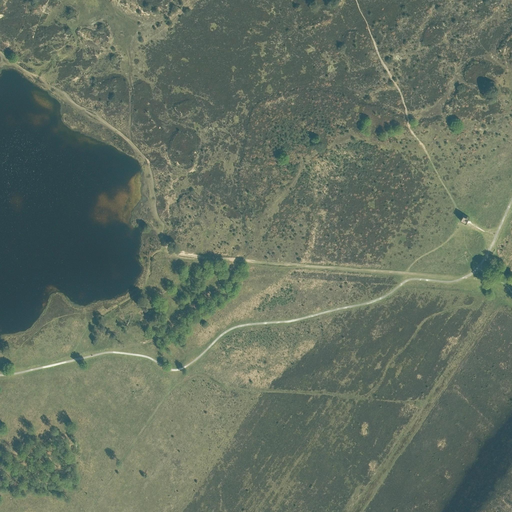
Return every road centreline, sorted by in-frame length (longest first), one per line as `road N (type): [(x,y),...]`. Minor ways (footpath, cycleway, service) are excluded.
road 1 (track): [(5,58),(145,158),(167,250),(465,276)]
road 2 (track): [(487,279),(472,304),(429,317),(382,380),(359,396),(233,388),(201,374),(186,379),(168,391),(88,511)]
road 3 (track): [(361,511),(506,296)]
